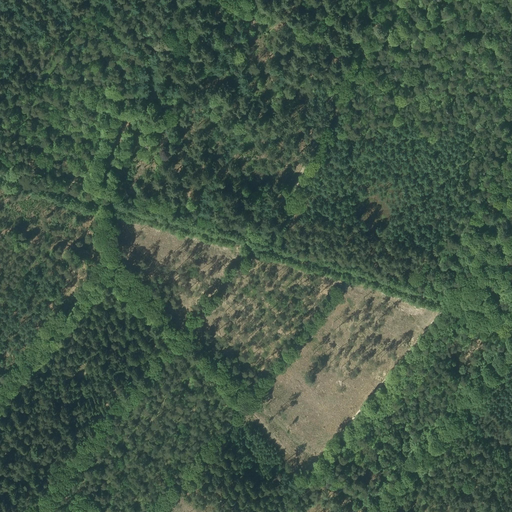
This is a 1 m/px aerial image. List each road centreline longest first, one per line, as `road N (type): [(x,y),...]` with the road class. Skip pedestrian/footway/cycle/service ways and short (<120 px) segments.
road 1 (track): [(465,309),(0,172)]
road 2 (track): [(354,271),(156,511)]
road 3 (track): [(449,303),(277,511)]
road 4 (track): [(181,329),(373,511)]
road 5 (track): [(275,236),(348,60),(370,40),(388,0)]
road 6 (track): [(30,511),(181,329)]
road 7 (track): [(109,202),(100,257),(0,376)]
road 8 (track): [(511,344),(399,482),(390,511)]
